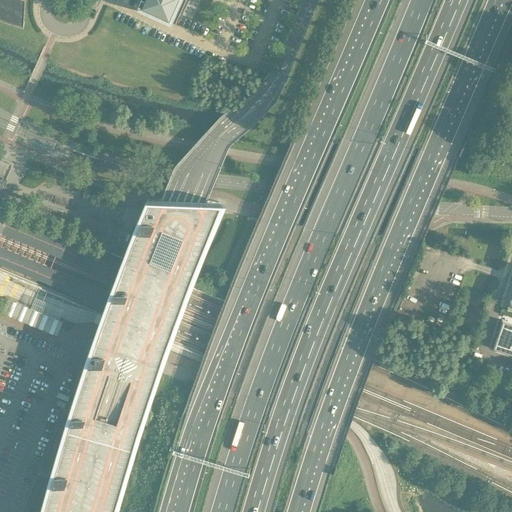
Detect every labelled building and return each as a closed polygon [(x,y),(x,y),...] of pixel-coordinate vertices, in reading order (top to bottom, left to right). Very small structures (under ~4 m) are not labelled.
[(0,0),(0,17),(3,19),(9,21),(15,23),(23,25),(24,0),(0,0)] [(137,0),(136,4),(170,20),(171,17),(175,18),(182,0),(137,0)] [(0,196),(1,193),(0,192),(0,183),(4,186),(12,166),(0,160),(0,196)] [(115,511),(131,458),(152,392),(174,326),(199,262),(225,198),(186,197),(144,195),(118,262),(115,268),(104,298),(93,330),(70,399),(49,468),(37,511),(115,511)] [(511,293),(511,297),(510,297),(509,301),(507,310),(511,311),(511,323),(502,320),(493,347),(511,353),(511,293)] [(25,319),(30,308),(7,298),(2,310),(25,319)] [(61,317),(31,305),(30,308),(25,319),(55,332),(60,319),(61,317)]
